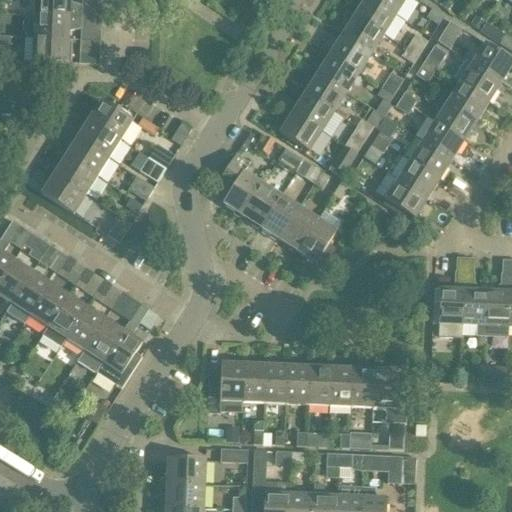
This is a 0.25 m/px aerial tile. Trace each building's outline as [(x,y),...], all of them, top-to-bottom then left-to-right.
[(69,0),(35,0),(34,17),(69,19),(69,0)] [(367,0),(365,0),(354,18),(383,37),(395,18),(367,0)] [(367,0),(395,18),(406,0),(367,0)] [(445,2),(441,7),(447,11),(451,5),(445,2)] [(81,19),(95,20),(96,11),(82,11),(81,19)] [(431,12),(426,20),(439,28),(444,19),(431,12)] [(68,42),(69,32),(69,19),(34,17),(34,18),(31,18),(26,20),(23,24),(23,32),(25,37),(29,39),(33,39),(33,40),(68,42)] [(354,18),(342,38),(370,56),(383,37),(354,18)] [(475,18),(470,26),(480,32),(484,24),(475,18)] [(81,28),(95,29),(95,20),(81,19),(81,28)] [(450,23),(445,32),(437,44),(449,52),(462,31),(450,23)] [(416,37),(406,52),(418,59),(428,44),(416,37)] [(10,39),(0,38),(0,62),(9,63),(10,39)] [(329,57),(358,76),(370,56),(342,38),(329,57)] [(32,64),(67,66),(68,42),(33,40),(32,64)] [(511,89),(511,80),(506,77),(511,68),(511,63),(485,46),(472,67),(501,85),(511,91),(511,89)] [(434,48),(424,63),(437,71),(446,56),(434,48)] [(402,59),(414,66),(418,59),(406,52),(402,59)] [(85,67),(99,67),(100,58),(86,57),(85,67)] [(329,57),(317,77),(346,95),(358,76),(329,57)] [(501,85),(472,67),(465,62),(453,82),(460,86),(489,105),(501,85)] [(424,63),(415,78),(428,86),(437,71),(424,63)] [(391,75),(381,90),(393,98),(403,83),(391,75)] [(305,96),(333,114),(346,95),(317,77),(305,96)] [(460,86),(447,105),(476,124),(489,105),(460,86)] [(376,97),(389,105),(393,98),(381,90),(376,97)] [(417,102),(405,95),(400,102),(412,110),(417,102)] [(305,96),(292,115),(321,133),(333,114),(305,96)] [(400,102),(395,109),(407,117),(412,110),(400,102)] [(132,124),(100,103),(88,122),(120,143),(132,124)] [(464,143),(476,124),(447,105),(435,125),(464,143)] [(292,115),(279,136),(308,154),(321,133),(292,115)] [(77,141),(109,161),(120,143),(88,122),(77,141)] [(361,122),(357,129),(369,136),(373,129),(361,122)] [(181,147),(192,131),(182,124),(172,141),(181,147)] [(435,125),(423,144),(452,162),(464,143),(435,125)] [(346,143),(343,147),(357,156),(369,136),(357,129),(347,144),(346,143)] [(380,133),(375,141),(388,148),(392,141),(380,133)] [(264,142),(260,140),(255,148),(266,156),(274,144),(266,139),(264,142)] [(65,159),(97,179),(109,161),(77,141),(65,159)] [(388,148),(375,141),(371,148),(383,156),(388,148)] [(439,181),(452,162),(423,144),(411,163),(439,181)] [(157,147),(148,161),(166,172),(174,158),(157,147)] [(344,149),(329,173),(341,181),(357,156),(343,147),(343,148),(344,149)] [(293,156),(285,151),(277,163),(286,168),(293,156)] [(237,157),(235,161),(217,189),(229,196),(223,206),(242,219),(262,186),(244,175),(250,166),(237,157)] [(53,177),(85,197),(97,179),(65,159),(53,177)] [(166,172),(148,161),(139,174),(157,185),(166,172)] [(296,174),(304,179),(311,168),(303,162),(296,174)] [(411,163),(398,182),(427,200),(439,181),(411,163)] [(350,181),(362,188),(367,180),(355,172),(350,181)] [(314,186),(322,191),(330,179),(321,174),(314,186)] [(41,196),(73,217),(85,197),(53,177),(41,196)] [(136,180),(128,192),(145,204),(153,191),(136,180)] [(414,221),(427,200),(398,182),(385,203),(414,221)] [(262,186),(242,219),(260,230),(280,198),(262,186)] [(348,191),(340,186),(332,198),(340,203),(348,191)] [(280,198),(260,230),(278,242),(298,209),(280,198)] [(125,209),(137,216),(142,208),(131,201),(125,209)] [(93,204),(83,215),(103,232),(112,222),(93,204)] [(298,209),(278,242),(296,253),(316,221),(298,209)] [(107,238),(118,246),(131,226),(119,219),(107,238)] [(334,251),(327,247),(336,233),(316,221),(296,253),(315,266),(318,262),(324,266),(334,251)] [(3,255),(20,228),(12,223),(0,241),(0,283),(14,262),(3,255)] [(39,241),(31,236),(24,247),(31,252),(39,241)] [(57,253),(49,247),(42,259),(49,264),(57,253)] [(75,264),(67,259),(60,270),(68,275),(75,264)] [(456,274),(454,274),(454,292),(433,291),(433,305),(439,306),(437,339),(461,340),(461,337),(465,261),(456,260),(456,274)] [(473,275),(473,261),(465,261),(461,337),(478,338),(484,339),(486,294),(473,293),(474,275),(473,275)] [(0,298),(11,306),(32,274),(14,262),(0,283),(0,298)] [(500,276),(500,294),(486,294),(484,339),(507,340),(508,329),(511,263),(502,262),(501,276),(500,276)] [(86,287),(93,276),(85,271),(78,282),(86,287)] [(11,306),(29,317),(50,286),(32,274),(11,306)] [(96,294),(104,299),(111,288),(103,283),(96,294)] [(47,329),(68,297),(50,286),(29,317),(47,329)] [(114,306),(122,311),(129,300),(121,295),(114,306)] [(60,350),(65,341),(86,309),(68,297),(47,329),(41,338),(60,350)] [(133,318),(141,323),(148,312),(140,307),(133,318)] [(83,353),(104,321),(86,309),(65,341),(83,353)] [(95,375),(121,392),(142,360),(135,355),(141,345),(131,338),(141,323),(133,318),(123,333),(102,365),(95,375)] [(123,333),(104,321),(83,353),(77,363),(95,375),(102,365),(123,333)] [(242,405),(243,367),(221,366),(221,373),(209,373),(207,415),(219,416),(219,415),(241,416),(242,405)] [(242,405),(264,406),(265,368),(243,367),(242,405)] [(286,369),(265,368),(264,406),(285,407),(286,369)] [(285,407),(307,408),(308,370),(286,369),(285,407)] [(330,371),(308,370),(307,408),(328,408),(330,371)] [(328,408),(350,409),(351,372),(330,371),(328,408)] [(373,372),(351,372),(350,409),(372,410),(373,372)] [(405,402),(395,402),(396,373),(373,372),(372,410),(385,411),(384,426),(398,426),(404,427),(405,402)] [(403,453),(404,427),(398,426),(398,437),(388,437),(387,452),(403,453)] [(415,428),(415,438),(425,438),(425,428),(415,428)] [(238,445),(239,430),(225,429),(225,445),(238,445)] [(254,433),(253,447),(262,447),(263,433),(254,433)] [(275,434),(275,448),(284,448),(285,434),(275,434)] [(306,449),(307,435),(297,435),(296,449),(306,449)] [(318,436),(307,435),(306,449),(318,450),(327,450),(328,436),(318,436)] [(340,436),(339,451),(349,451),(349,437),(340,436)] [(370,452),(371,438),(349,437),(349,451),(370,452)] [(247,453),(220,452),(220,465),(246,466),(247,453)] [(253,453),(251,496),(263,496),(262,511),(288,511),(289,497),(290,486),(265,485),(266,454),(253,453)] [(290,467),(303,468),(304,455),(291,454),(290,467)] [(339,457),(326,456),(326,469),(338,470),(339,457)] [(352,457),(339,457),(338,470),(351,470),(352,457)] [(401,459),(388,458),(387,486),(400,486),(401,459)] [(167,460),(166,486),(204,487),(205,462),(167,460)] [(166,486),(165,510),(203,511),(204,487),(166,486)] [(336,511),(337,498),(323,498),(324,487),(313,486),(313,497),(312,511),(336,511)] [(337,498),(336,511),(360,511),(361,499),(361,489),(337,488),(337,498)] [(361,499),(360,511),(385,511),(386,500),(374,500),(375,490),(361,489),(361,499)] [(312,511),(313,497),(289,497),(288,511),(312,511)] [(244,511),(245,500),(232,500),(231,511),(244,511)]
